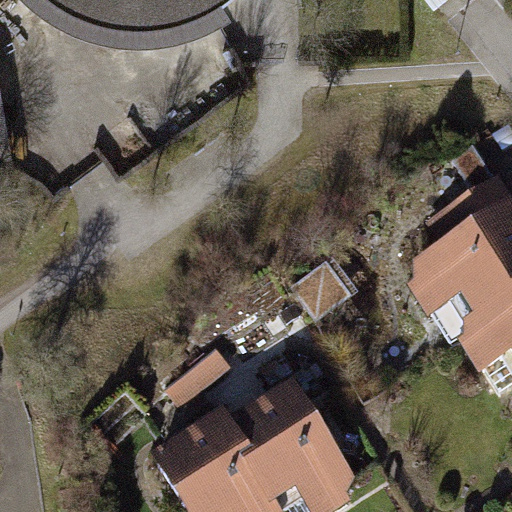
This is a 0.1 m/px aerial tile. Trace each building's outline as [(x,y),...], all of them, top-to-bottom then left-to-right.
[(57,0),(73,11),(139,26),(193,19),(223,0),(57,0)] [(6,68),(0,68),(0,165),(11,165),(6,68)] [(511,218),(509,214),(405,277),(434,325),(443,323),(511,278),(511,218)] [(511,278),(443,323),(480,381),(511,361),(511,278)] [(292,494),(302,511),(345,511),(361,503),(292,386),(225,424),(272,505),(292,494)] [(275,511),(225,424),(147,467),(173,511),(275,511)]
